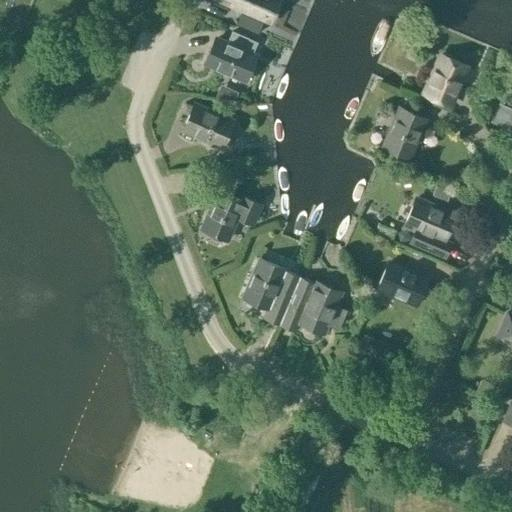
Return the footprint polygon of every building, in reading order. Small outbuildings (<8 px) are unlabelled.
[(277,0),(233,0),(231,5),(269,21),(277,0)] [(262,22),(240,13),(235,24),(257,33),(262,22)] [(228,43),(217,38),(205,64),(243,80),(255,54),(244,50),(249,39),(232,32),(228,43)] [(263,39),(257,54),(270,59),(276,44),(263,39)] [(450,104),(466,67),(440,55),(424,93),(450,104)] [(509,129),(511,130),(511,108),(498,103),(490,122),(509,129)] [(194,135),(220,146),(231,121),(194,104),(183,130),(180,137),(192,141),(194,135)] [(383,146),(409,157),(425,119),(399,108),(383,146)] [(239,200),(217,190),(201,228),(227,239),(236,218),(251,224),(261,203),(241,195),(239,200)] [(452,241),(443,237),(453,215),(415,199),(404,224),(413,228),(408,243),(445,258),(452,241)] [(405,259),(422,266),(427,255),(410,248),(405,259)] [(263,317),(279,324),(299,276),(258,259),(242,296),(267,307),(263,317)] [(415,304),(426,278),(388,262),(377,288),(415,304)] [(339,293),(299,276),(279,324),(294,331),(299,320),(323,331),(327,321),(336,325),(335,327),(336,328),(344,310),(334,306),(339,293)] [(511,315),(507,313),(496,339),(511,345),(511,315)] [(503,390),(481,379),(476,390),(497,400),(503,390)] [(511,401),(503,421),(511,425),(511,401)]
